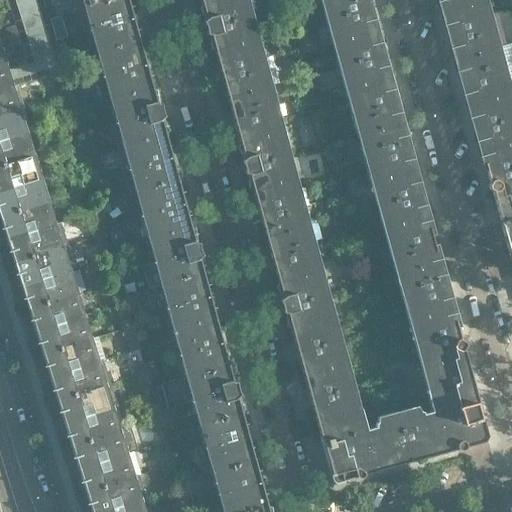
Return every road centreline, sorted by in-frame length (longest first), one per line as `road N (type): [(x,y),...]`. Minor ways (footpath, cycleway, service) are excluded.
road 1 (residential): [(347,511),(511,463),(511,432),(398,0)]
road 2 (residential): [(166,0),(305,511)]
road 3 (tertiary): [(46,511),(0,359)]
